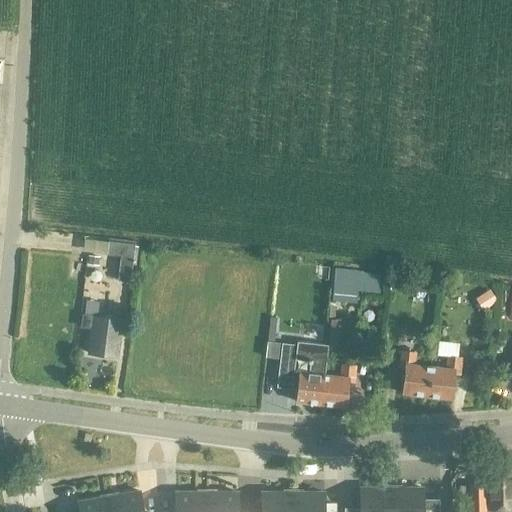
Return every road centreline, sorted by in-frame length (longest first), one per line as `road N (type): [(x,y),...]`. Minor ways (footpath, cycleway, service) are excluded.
road 1 (tertiary): [(511,436),(307,447),(0,406)]
road 2 (unclassified): [(0,368),(26,0)]
